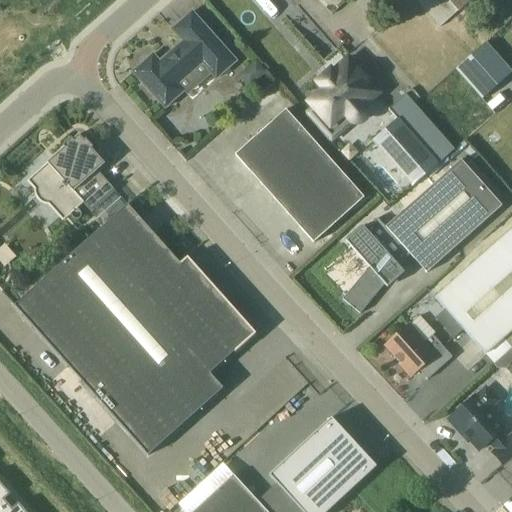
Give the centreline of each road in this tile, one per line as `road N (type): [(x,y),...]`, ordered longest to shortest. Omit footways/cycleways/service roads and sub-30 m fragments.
road 1 (unclassified): [(468,511),(266,301),(80,81)]
road 2 (unclassified): [(0,375),(125,511)]
